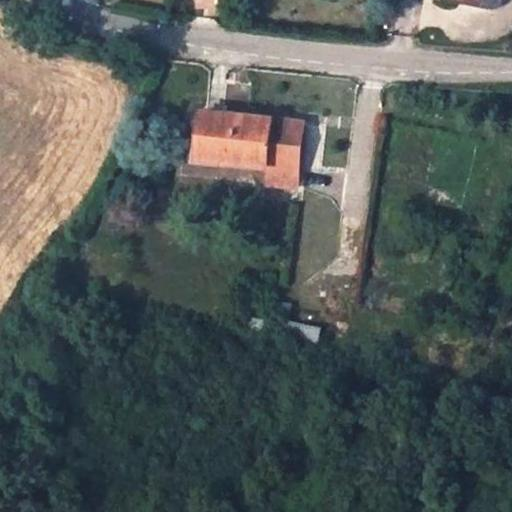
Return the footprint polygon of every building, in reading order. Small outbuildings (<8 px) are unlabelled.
[(440,0),(499,8),(500,0),(440,0)] [(203,157),(224,158),(269,160),(270,121),(200,118),(200,157),(203,157)] [(270,171),(303,171),(304,122),(270,121),(269,160),(224,158),(224,170),(270,171)] [(224,158),(203,157),(202,170),(224,170),(224,158)] [(303,171),(270,171),(270,188),(303,189),(303,171)] [(316,349),(320,329),(286,321),(282,341),(316,349)]
